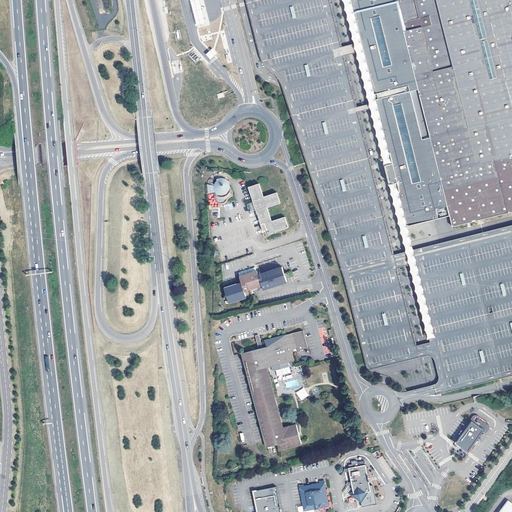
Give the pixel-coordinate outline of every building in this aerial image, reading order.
[(208,0),(198,0),(195,13),(202,15),(200,22),(210,25),(212,17),(205,15),(208,0)] [(394,254),(389,233),(359,112),(371,108),(386,165),(394,163),(391,152),(389,152),(386,138),(381,119),(377,100),(375,95),(369,71),(367,63),(365,52),(362,41),(360,34),(358,27),(355,14),(352,0),(351,0),(343,0),(355,43),(342,46),(340,38),(330,0),(246,0),(255,35),(260,53),(261,57),(263,61),(265,65),(267,67),(268,68),(270,70),(274,73),(278,77),(278,78),(281,82),(285,93),(291,113),(295,124),(303,148),(317,193),(332,239),(347,284),(360,338),(368,370),(400,362),(405,361),(426,356),(430,355),(433,357),(435,361),(439,376),(438,380),(437,382),(435,383),(433,385),(407,391),(409,395),(409,396),(411,397),(413,398),(415,399),(416,399),(417,399),(436,395),(469,386),(503,378),(511,375),(511,224),(413,249),(407,226),(404,212),(403,206),(399,191),(401,191),(398,180),(390,182),(402,230),(407,251),(394,254)] [(511,0),(351,0),(352,0),(355,14),(358,27),(360,34),(362,41),(365,52),(367,63),(369,71),(375,95),(377,100),(381,119),(386,138),(389,152),(391,152),(394,163),(386,165),(390,182),(398,180),(401,191),(399,191),(403,206),(404,212),(407,226),(428,221),(432,220),(450,215),(453,226),(511,211),(511,0)] [(218,202),(220,203),(220,204),(222,204),(223,204),(225,202),(227,201),(227,200),(229,199),(231,197),(232,195),(232,192),(228,181),(226,180),(224,179),(219,178),(217,178),(217,181),(216,181),(215,182),(214,183),(213,184),(213,186),(212,187),(213,189),(213,190),(213,191),(214,192),(212,193),(215,198),(217,200),(216,201),(218,202)] [(255,207),(261,225),(265,224),(269,235),(275,232),(288,227),(285,217),(272,221),(268,208),(281,204),(277,193),(264,197),(260,184),(248,188),(255,207)] [(244,283),(227,289),(232,304),(249,298),(247,292),(263,287),(265,291),(288,282),(283,267),(260,275),(259,273),(258,272),(256,268),(253,269),(241,274),(242,277),(244,283)] [(267,447),(278,444),(279,450),(302,444),(297,424),(283,427),(267,367),(295,360),(293,352),(308,348),(303,330),(265,340),(267,347),(263,348),(259,334),(255,335),(259,349),(242,353),(267,447)] [(301,401),(309,396),(303,387),(296,392),(301,401)] [(455,443),(468,452),(483,431),(485,429),(484,429),(488,424),(488,423),(487,422),(478,415),(477,415),(476,415),(473,421),(472,420),(455,443)] [(350,469),(349,469),(353,493),(351,496),(361,503),(362,508),(376,505),(374,491),(371,492),(365,465),(359,466),(358,462),(356,461),(352,462),(352,465),(349,465),(350,469)] [(304,486),(299,487),(304,511),(308,511),(329,508),(325,481),(320,482),(321,485),(310,487),(310,486),(307,487),(307,488),(305,488),(304,486)] [(281,511),(277,488),(254,492),(257,511),(281,511)] [(511,511),(511,501),(509,499),(498,511),(511,511)]
